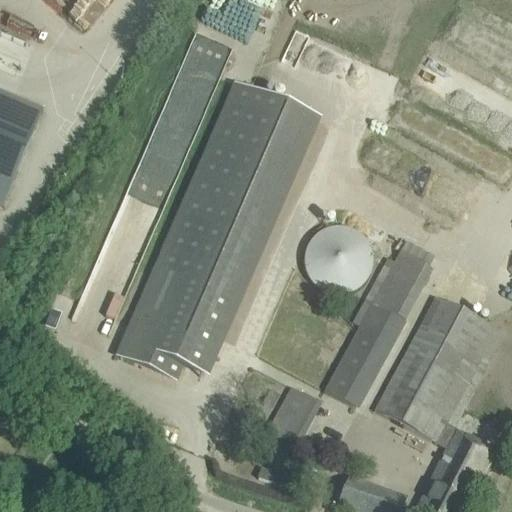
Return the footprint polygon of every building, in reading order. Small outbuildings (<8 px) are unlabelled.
[(238,88),(119,361),(175,385),(182,371),(200,379),(312,120),(238,88)] [(0,207),(3,209),(44,113),(0,94),(0,207)] [(301,287),(357,299),(369,240),(313,228),(301,287)] [(435,300),(374,414),(447,453),(416,511),(462,511),(473,492),(475,493),(495,453),(453,430),(503,336),(435,300)] [(371,307),(324,394),(357,412),(405,325),(371,307)] [(290,390),(267,434),(293,448),(316,404),(290,390)] [(23,477),(39,490),(48,478),(31,466),(23,477)] [(348,480),(336,510),(342,511),(402,511),(407,500),(348,480)]
